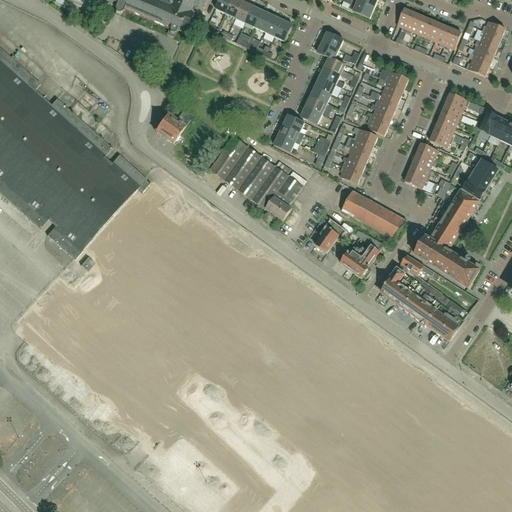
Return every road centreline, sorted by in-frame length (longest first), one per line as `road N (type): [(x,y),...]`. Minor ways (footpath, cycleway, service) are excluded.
road 1 (unclassified): [(357,305),(140,142)]
road 2 (residential): [(415,226),(418,212),(381,196),(376,185),(432,71)]
road 3 (residential): [(265,137),(303,77),(291,71),(317,16)]
road 4 (unclassified): [(131,74),(17,0)]
road 5 (residential): [(441,365),(511,265)]
